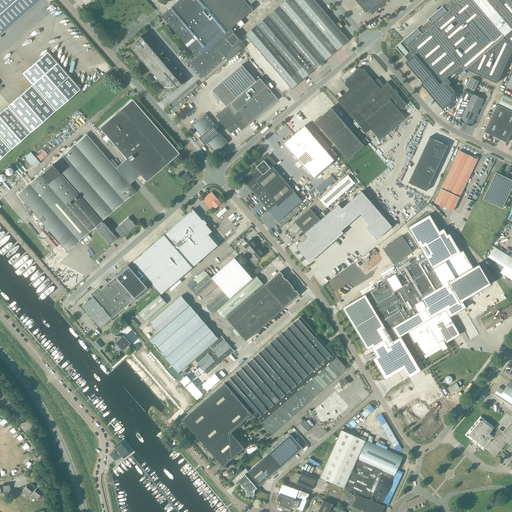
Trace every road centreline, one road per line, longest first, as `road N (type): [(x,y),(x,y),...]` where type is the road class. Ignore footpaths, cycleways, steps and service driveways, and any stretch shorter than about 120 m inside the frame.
road 1 (unknown): [(252,218),(183,286),(244,349),(366,243),(353,215)]
road 2 (unclassified): [(375,392),(315,292),(214,173)]
road 3 (unclassified): [(105,511),(101,435),(0,316)]
road 4 (unclassified): [(214,173),(64,0)]
road 5 (unclassified): [(61,307),(214,173)]
road 6 (unclassified): [(214,173),(368,43)]
road 7 (unclassified): [(511,161),(449,131),(368,43)]
road 8 (primary): [(83,511),(50,424),(0,352)]
road 9 (unclassified): [(375,392),(273,481),(269,510)]
road 10 (unknown): [(438,120),(406,175),(409,184),(434,188),(456,135)]
road 11 (secondary): [(421,451),(511,344)]
road 12 (unclassified): [(269,510),(234,502),(170,426)]
